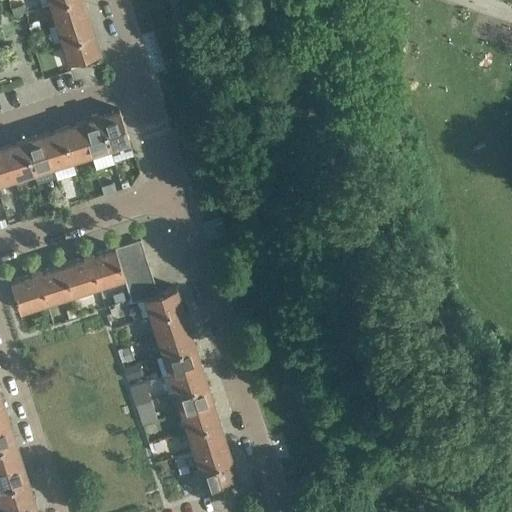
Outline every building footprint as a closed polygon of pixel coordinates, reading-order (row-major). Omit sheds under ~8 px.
[(88,12),(84,0),(61,0),(50,4),(56,23),(88,12)] [(94,31),(88,12),(56,23),(62,42),(94,31)] [(101,51),(94,31),(62,42),(68,62),(101,51)] [(129,140),(119,108),(99,115),(110,147),(129,140)] [(110,147),(99,115),(80,121),(91,153),(110,147)] [(91,153),(80,121),(61,127),(72,159),(91,153)] [(72,159),(61,127),(42,133),(53,165),(72,159)] [(53,165),(42,133),(23,139),(34,171),(53,165)] [(34,171),(23,139),(4,145),(15,177),(34,171)] [(0,182),(15,177),(4,145),(0,146),(0,182)] [(145,252),(141,238),(115,246),(119,260),(145,252)] [(124,273),(119,260),(115,246),(93,253),(92,251),(82,254),(83,256),(62,263),(72,293),(124,276),(124,273)] [(149,265),(146,255),(145,252),(119,260),(124,273),(149,265)] [(72,293),(62,263),(41,270),(40,267),(30,271),(31,273),(10,280),(19,309),(72,293)] [(153,278),(149,265),(124,273),(124,276),(128,286),(153,278)] [(158,292),(153,278),(128,286),(132,300),(144,296),(158,292)] [(176,286),(158,292),(144,296),(150,316),(182,305),(176,286)] [(189,325),(182,305),(150,316),(156,335),(189,325)] [(195,344),(189,325),(156,335),(162,354),(195,344)] [(141,355),(137,344),(130,346),(134,358),(141,355)] [(201,363),(195,344),(162,354),(168,373),(201,363)] [(207,382),(201,363),(168,373),(175,392),(207,382)] [(213,401),(207,382),(175,392),(181,411),(213,401)] [(144,420),(158,416),(153,396),(144,398),(140,383),(134,385),(144,420)] [(219,420),(213,401),(181,411),(187,430),(219,420)] [(0,424),(9,422),(3,403),(0,403),(0,424)] [(225,439),(219,420),(187,430),(193,449),(225,439)] [(0,445),(16,441),(9,422),(0,424),(0,445)] [(232,458),(225,439),(193,449),(199,468),(232,458)] [(0,466),(22,460),(16,441),(0,445),(0,466)] [(238,477),(232,458),(199,468),(206,488),(238,477)] [(0,487),(28,479),(22,460),(0,466),(0,487)] [(34,498),(28,479),(0,487),(0,503),(2,508),(34,498)] [(38,511),(34,498),(2,508),(2,511),(38,511)]
